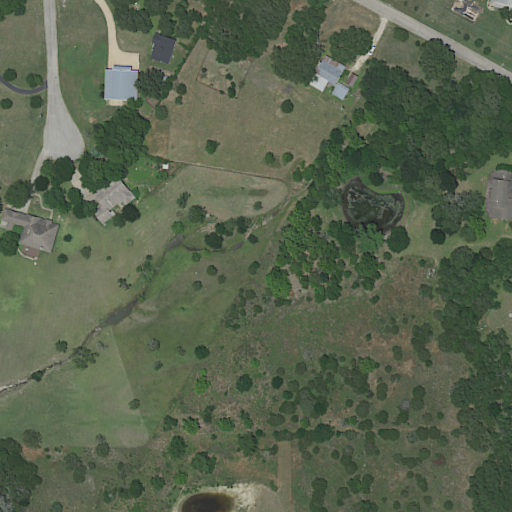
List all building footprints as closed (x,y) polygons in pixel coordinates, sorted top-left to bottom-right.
[(511,0),(511,11),(492,6),(493,0),(511,0)] [(170,65),(151,59),(155,45),(153,44),(155,36),(158,36),(158,35),(177,41),(170,65)] [(347,68),(336,87),(330,83),(324,93),(310,85),(327,56),(347,67),(347,68)] [(140,70),(140,71),(139,100),(107,99),(108,69),(115,70),(115,66),(133,67),(133,70),(140,70)] [(350,90),(344,101),(332,94),(340,82),(351,89),(350,90)] [(511,221),(490,219),(496,170),(511,171),(511,221)] [(122,202),(110,211),(115,217),(103,226),(94,214),(104,206),(94,194),(118,175),(136,198),(127,206),(123,201),(122,202)] [(6,210),(27,216),(28,215),(47,221),(47,220),(53,221),(52,224),(60,226),(52,254),(20,244),(24,229),(16,226),(14,233),(6,231),(8,224),(1,222),(5,209),(6,210)]
